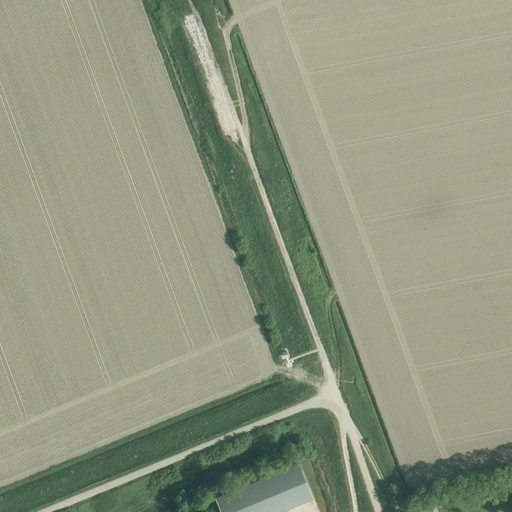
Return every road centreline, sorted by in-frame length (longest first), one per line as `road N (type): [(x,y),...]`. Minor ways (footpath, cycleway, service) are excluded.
road 1 (unclassified): [(335,393),(190,0)]
road 2 (unclassified): [(45,511),(335,393)]
road 3 (track): [(242,144),(242,103),(225,33),(239,19)]
